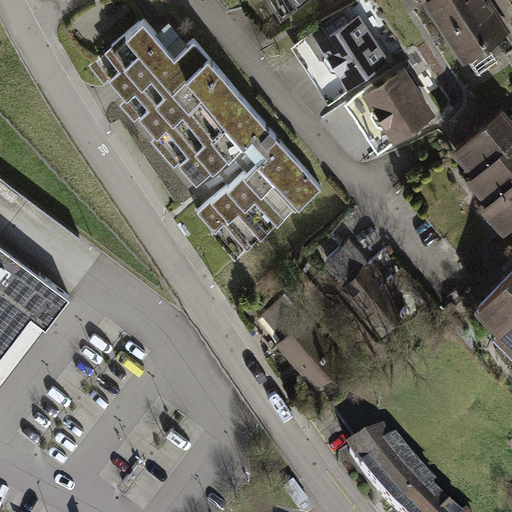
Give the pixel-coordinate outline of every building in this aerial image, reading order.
[(275,0),(283,12),(301,0),(275,0)] [(432,0),(467,55),(505,31),(485,0),(432,0)] [(383,58),(357,16),(320,39),(347,81),(383,58)] [(141,85),(177,55),(145,17),(109,46),(141,85)] [(177,55),(141,85),(174,125),(188,114),(202,102),(230,79),(197,39),(177,55)] [(127,96),(141,85),(109,46),(95,57),(127,96)] [(432,112),(406,70),(369,94),(395,135),(432,112)] [(235,143),(263,120),(230,79),(202,102),(235,143)] [(141,85),(127,96),(160,136),(174,125),(141,85)] [(202,102),(188,114),(221,154),(235,143),(202,102)] [(455,147),(477,172),(511,140),(511,116),(502,105),(455,147)] [(188,114),(174,125),(207,166),(221,154),(188,114)] [(174,125),(160,136),(193,177),(207,166),(174,125)] [(296,213),(323,190),(280,138),(253,161),(296,213)] [(472,177),(495,201),(511,185),(511,140),(477,172),(472,177)] [(282,224),(296,213),(253,161),(239,172),(282,224)] [(0,358),(34,315),(47,325),(70,295),(0,241),(0,175),(2,173),(0,171),(0,358)] [(268,236),(282,224),(239,172),(225,184),(268,236)] [(255,247),(268,236),(225,184),(211,195),(255,247)] [(490,206),(511,230),(511,185),(495,201),(490,206)] [(241,258),(255,247),(211,195),(198,206),(241,258)] [(356,298),(382,328),(408,305),(396,291),(412,277),(402,267),(385,281),(348,239),(329,255),(362,293),(356,298)] [(511,272),(484,301),(507,323),(511,316),(511,272)] [(282,337),(321,381),(345,360),(286,293),(265,311),(285,335),(282,337)] [(511,316),(507,323),(503,327),(511,335),(511,316)] [(396,511),(397,511),(431,511),(441,501),(429,490),(414,474),(418,470),(408,459),(404,462),(391,444),(383,430),(350,451),(364,470),(380,491),(396,511)] [(431,511),(453,511),(441,501),(431,511)]
